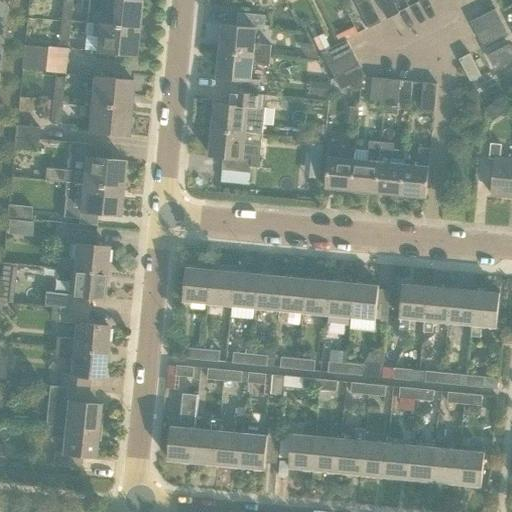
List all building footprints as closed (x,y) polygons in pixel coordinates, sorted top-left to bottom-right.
[(88,0),(87,21),(93,22),(139,27),(141,0),(88,0)] [(253,0),(255,2),(256,1),(255,0),(259,0),(265,10),(276,4),(273,0),(253,0)] [(362,0),(358,2),(370,27),(382,21),(371,0),(362,0)] [(401,12),(400,12),(394,0),(379,0),(389,18),(401,12)] [(64,5),(62,19),(71,20),(73,6),(64,5)] [(471,21),(476,33),(502,20),(495,8),(471,21)] [(224,50),(270,55),(271,45),(257,43),(259,28),(268,29),(269,14),(241,11),(239,25),(226,23),(224,50)] [(62,19),(61,32),(70,33),(71,20),(62,19)] [(502,20),(476,33),(482,45),(508,32),(502,20)] [(87,21),(85,35),(91,35),(98,36),(96,50),(136,55),(139,27),(93,22),(87,21)] [(338,35),(342,42),(346,40),(355,35),(351,28),(338,35)] [(316,37),(323,52),(332,47),(325,33),(316,37)] [(330,65),(353,53),(346,40),(342,42),(332,47),(323,52),(330,65)] [(301,44),(308,57),(319,58),(313,45),(301,44)] [(491,55),(498,69),(511,61),(511,44),(491,55)] [(25,56),(45,59),(46,47),(26,45),(25,56)] [(232,90),(261,93),(263,80),(254,79),(255,64),(269,65),(270,55),(224,50),(221,76),(234,77),(232,90)] [(336,77),(359,65),(353,53),(330,65),(336,77)] [(461,58),(474,83),(484,78),(471,53),(461,58)] [(45,59),(25,56),(24,68),(44,70),(45,59)] [(336,77),(343,89),(366,77),(359,65),(336,77)] [(57,85),(64,86),(65,76),(58,75),(57,85)] [(86,91),(85,103),(91,104),(91,103),(131,107),(134,79),(94,76),(92,92),(86,91)] [(372,105),(386,107),(388,79),(375,78),(372,105)] [(388,79),(386,107),(399,108),(402,81),(388,79)] [(422,110),(436,111),(439,83),(424,82),(422,110)] [(55,99),(63,100),(64,86),(57,85),(55,99)] [(316,87),(315,98),(330,100),(332,88),(316,87)] [(261,93),(232,90),(231,103),(218,102),(215,128),(262,132),(267,95),(261,94),(261,93)] [(55,99),(54,112),(61,113),(63,100),(55,99)] [(486,109),(494,120),(503,113),(495,102),(486,109)] [(85,104),(84,116),(90,117),(88,131),(128,135),(131,107),(91,103),(91,104),(85,103),(85,104)] [(61,113),(54,112),(53,122),(60,123),(61,113)] [(326,124),(316,123),(315,137),(325,138),(326,124)] [(16,136),(38,139),(40,127),(17,125),(16,136)] [(215,128),(213,154),(225,155),(224,169),(252,172),(253,164),(258,165),(262,132),(215,128)] [(38,139),(16,136),(14,148),(37,150),(38,139)] [(353,191),(357,150),(343,149),(344,140),(332,139),(328,189),(353,191)] [(65,181),(122,187),(125,160),(86,156),(87,143),(69,141),(66,169),(55,168),(54,180),(65,181)] [(353,191),(378,193),(382,143),(371,142),(370,151),(357,150),(353,191)] [(324,163),(326,145),(312,143),(310,161),(324,163)] [(382,143),(378,193),(402,195),(405,163),(404,163),(405,151),(393,150),(393,144),(382,143)] [(492,195),(511,196),(511,158),(500,158),(501,144),(492,143),(490,158),(496,158),(492,195)] [(405,163),(402,195),(428,197),(432,148),(421,147),(419,164),(405,163)] [(45,179),(54,180),(55,168),(46,167),(45,179)] [(122,187),(65,181),(63,195),(82,197),(80,211),(120,215),(122,187)] [(9,204),(7,216),(32,219),(33,206),(9,204)] [(55,267),(106,272),(109,247),(95,245),(97,232),(68,229),(67,243),(75,244),(74,258),(56,257),(55,267)] [(2,262),(1,272),(15,274),(16,264),(2,262)] [(45,292),(44,306),(52,307),(89,311),(90,297),(104,298),(106,272),(55,267),(54,277),(72,279),(70,295),(53,293),(45,292)] [(185,300),(209,303),(213,269),(188,267),(185,300)] [(213,269),(209,303),(233,305),(237,272),(213,269)] [(233,305),(257,308),(260,274),(237,272),(233,305)] [(257,308),(281,310),(284,277),(260,274),(257,308)] [(281,310),(305,313),(308,279),(284,277),(281,310)] [(305,313),(329,315),(332,282),(308,279),(305,313)] [(332,282),(329,315),(353,317),(356,284),(332,282)] [(356,284),(353,317),(377,320),(381,287),(356,284)] [(426,320),(430,286),(405,284),(402,317),(400,317),(399,329),(410,330),(411,318),(425,319),(426,320)] [(453,289),(430,286),(426,320),(425,319),(424,331),(433,332),(434,320),(450,322),(453,289)] [(453,289),(450,322),(473,324),(474,324),(477,291),(453,289)] [(474,324),(473,324),(471,336),(481,337),(482,325),(498,327),(502,294),(477,291),(474,324)] [(55,347),(107,352),(109,327),(88,324),(89,311),(52,307),(50,321),(59,322),(76,323),(74,338),(56,336),(55,347)] [(253,354),(252,365),(268,366),(274,366),(276,350),(267,349),(267,344),(254,343),(253,354)] [(62,372),(60,388),(90,391),(91,376),(104,377),(107,352),(55,347),(54,357),(72,358),(71,373),(62,372)] [(184,357),(203,359),(204,349),(185,347),(184,357)] [(204,349),(203,359),(218,361),(219,351),(204,349)] [(233,363),(252,365),(253,354),(234,352),(233,363)] [(348,363),(347,374),(382,377),(385,353),(369,352),(363,364),(348,363)] [(280,368),(299,370),(301,358),(282,356),(280,368)] [(301,358),(299,370),(315,371),(316,360),(301,358)] [(328,373),(347,374),(348,363),(329,361),(328,373)] [(175,375),(192,377),(193,366),(176,365),(175,375)] [(394,379),(412,380),(413,369),(395,367),(394,379)] [(208,379),(224,380),(225,369),(208,368),(208,379)] [(225,369),(224,380),(242,382),(243,371),(225,369)] [(425,382),(445,384),(446,372),(426,371),(425,382)] [(248,383),(266,385),(267,374),(249,372),(248,383)] [(446,372),(445,384),(460,385),(461,373),(446,372)] [(272,375),(271,394),(283,395),(284,386),(285,376),(272,375)] [(322,390),(323,378),(285,375),(285,376),(284,386),(303,388),(322,390)] [(466,386),(498,389),(499,378),(467,375),(466,386)] [(323,378),(322,390),(337,392),(338,380),(323,378)] [(351,393),(370,395),(371,383),(352,382),(351,393)] [(371,383),(370,395),(385,396),(386,385),(371,383)] [(399,397),(418,399),(419,389),(400,387),(399,397)] [(60,390),(51,389),(47,427),(98,432),(101,406),(88,405),(90,391),(60,388),(60,390)] [(419,389),(418,399),(434,401),(435,390),(419,389)] [(448,402),(466,404),(467,393),(449,391),(448,402)] [(467,393),(466,404),(482,405),(483,395),(467,393)] [(169,459),(193,461),(196,428),(195,428),(198,396),(182,394),(179,421),(184,422),(184,427),(172,426),(169,459)] [(196,428),(193,461),(216,464),(220,431),(221,418),(209,417),(208,429),(196,428)] [(243,433),(240,466),(265,468),(265,463),(277,464),(280,424),(269,423),(268,435),(243,433)] [(98,432),(47,427),(46,435),(65,437),(64,454),(55,453),(53,466),(82,468),(83,456),(96,458),(98,432)] [(342,438),(339,471),(362,474),(366,441),(367,428),(355,427),(354,440),(342,438)] [(216,464),(240,466),(243,433),(220,431),(216,464)] [(282,432),(279,457),(290,458),(289,466),(315,469),(318,436),(282,432)] [(315,469),(339,471),(342,438),(318,436),(315,469)] [(362,474),(386,476),(390,443),(366,441),(362,474)] [(390,443),(386,476),(410,479),(413,446),(390,443)] [(410,479),(434,481),(437,448),(413,446),(410,479)] [(437,448),(434,481),(457,484),(461,451),(437,448)] [(461,451),(457,484),(482,487),(485,454),(461,451)]
